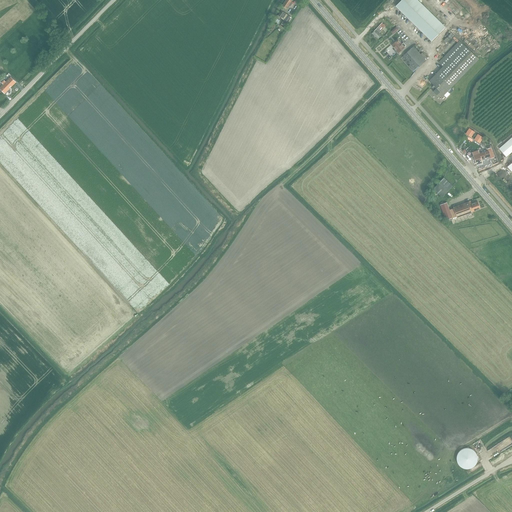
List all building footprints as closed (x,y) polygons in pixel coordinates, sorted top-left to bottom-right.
[(284,0),(283,2),(281,5),(286,9),(288,5),(289,6),(291,3),(290,2),(291,0),(284,0)] [(401,0),(395,7),(431,42),(445,28),(416,0),(401,0)] [(416,0),(445,28),(449,23),(456,30),(470,16),(454,0),(416,0)] [(287,15),(284,13),(280,10),(277,16),(280,18),(281,17),(284,20),(287,22),(290,17),(287,15)] [(400,21),(394,27),(397,30),(403,24),(400,21)] [(388,29),(386,27),(381,23),(371,34),(378,39),(381,36),(379,34),(383,30),(385,32),(388,29)] [(398,52),(398,53),(404,48),(404,47),(406,46),(403,43),(401,44),(398,40),(391,45),(395,49),(394,50),(394,51),(396,53),(397,53),(398,52)] [(451,88),(478,60),(459,41),(438,63),(442,67),(429,81),(433,86),(431,88),(434,91),(433,93),(440,99),(447,92),(450,94),(453,90),(451,88)] [(412,72),(425,61),(413,48),(401,58),(412,72)] [(0,82),(1,83),(15,70),(13,68),(0,79),(0,82)] [(3,84),(0,87),(0,88),(4,93),(16,82),(11,77),(6,82),(4,80),(2,83),(3,84)] [(469,128),(465,133),(471,137),(474,131),(469,128)] [(477,133),(474,139),(479,143),(483,137),(477,133)] [(511,136),(499,147),(506,156),(511,150),(511,136)] [(486,149),(487,151),(479,153),(473,156),(476,164),(482,162),(481,159),(488,157),(489,159),(493,157),(490,148),(486,149)] [(441,196),(452,186),(443,177),(432,188),(441,196)] [(477,201),(471,203),(469,200),(468,201),(452,207),(452,208),(448,209),(446,203),(440,205),(445,221),(452,219),(480,209),(477,201)]
